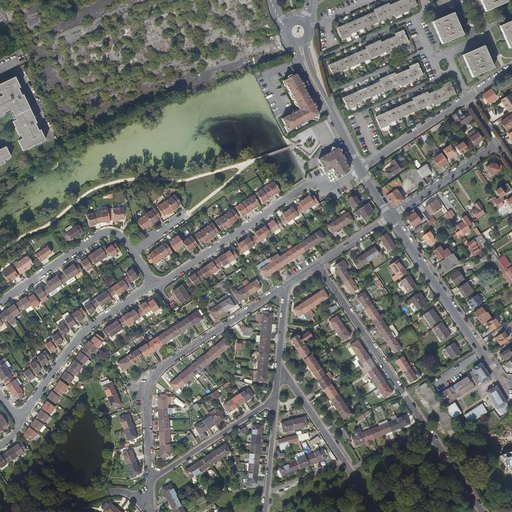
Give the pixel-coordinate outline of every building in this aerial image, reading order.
[(415,0),(399,0),(391,4),(390,2),(384,4),(375,9),(376,11),(371,13),(362,17),(351,22),(338,28),(342,38),(351,35),(350,33),(394,13),(395,15),(410,9),(409,7),(417,3),(415,0)] [(506,0),(481,0),(485,9),(506,0)] [(458,20),(454,11),(433,21),(442,42),(463,32),(458,20)] [(511,45),(511,21),(501,26),(505,37),(509,47),(511,45)] [(403,29),(396,32),(397,35),(386,40),(382,42),(381,39),(374,43),(366,46),(367,48),(358,52),(347,57),(337,61),(329,65),(334,76),(343,72),(342,69),(385,51),(386,53),(401,47),(400,44),(408,41),(403,29)] [(488,54),(484,45),(463,54),(473,75),(493,66),(488,54)] [(418,61),(410,65),(411,68),(396,74),(396,72),(388,75),(381,78),(382,81),(373,84),(366,88),(358,91),(353,93),(350,94),(344,97),(348,109),(356,105),(355,103),(400,83),(401,86),(416,79),(415,77),(423,73),(418,61)] [(292,76),(291,75),(288,76),(289,78),(284,81),(300,110),(289,115),(282,119),(288,131),(319,114),(312,101),(297,74),(292,76)] [(19,89),(14,79),(0,85),(0,166),(4,164),(2,162),(10,159),(5,148),(0,150),(0,117),(3,116),(2,115),(10,111),(15,121),(12,123),(15,129),(14,130),(18,137),(19,136),(21,140),(17,142),(22,152),(44,142),(40,131),(38,132),(35,127),(36,126),(36,124),(37,124),(35,119),(33,120),(24,101),(26,100),(24,96),(22,96),(21,95),(20,96),(17,90),(19,89)] [(451,80),(443,84),(445,87),(434,91),(430,93),(429,91),(420,95),(410,99),(400,103),(394,106),(388,109),(383,111),(379,113),(376,114),(381,128),(389,124),(389,121),(433,103),(434,104),(449,98),(448,96),(456,92),(451,80)] [(496,98),(491,90),(483,95),(488,103),(496,98)] [(511,96),(510,94),(500,100),(506,110),(508,109),(509,112),(511,110),(511,96)] [(459,110),(453,114),(454,116),(452,117),(456,123),(464,118),(459,110)] [(472,119),(470,115),(456,124),(459,128),(472,119)] [(511,126),(511,115),(500,122),(505,131),(511,126)] [(482,140),(477,133),(476,134),(474,131),(467,135),(474,146),(482,140)] [(430,137),(426,132),(421,136),(423,138),(418,141),(419,141),(420,144),(430,137)] [(462,142),(454,147),(460,155),(467,150),(462,142)] [(455,154),(449,146),(442,150),(447,159),(455,154)] [(349,169),(337,148),(318,159),(325,172),(332,168),(337,176),(341,174),(342,175),(346,173),(345,172),(349,169)] [(446,162),(438,150),(434,153),(436,157),(435,158),(432,160),(438,168),(446,162)] [(401,168),(395,158),(389,162),(392,166),(384,171),(388,177),(401,168)] [(499,171),(496,165),(492,164),(486,168),(491,176),(499,171)] [(417,171),(421,178),(430,173),(425,166),(417,171)] [(420,189),(426,185),(421,178),(417,171),(413,167),(408,170),(411,176),(420,189)] [(411,176),(408,170),(396,179),(400,184),(411,176)] [(478,172),(476,174),(485,188),(488,186),(478,172)] [(386,196),(385,196),(390,204),(396,206),(403,201),(395,189),(400,185),(400,184),(396,179),(381,189),(386,196)] [(264,187),(271,197),(277,193),(280,191),(273,181),(264,187)] [(494,197),(492,198),(492,199),(495,205),(497,204),(498,205),(501,203),(505,201),(502,196),(511,190),(510,188),(507,189),(504,186),(496,192),(499,198),(497,200),(494,197)] [(268,199),(271,197),(264,187),(256,193),(263,203),(265,201),(268,199)] [(175,195),(166,201),(173,210),(176,208),(179,206),(182,204),(175,195)] [(244,201),(251,211),(253,209),(254,209),(257,207),(260,205),(253,195),(244,201)] [(304,200),(310,208),(318,202),(314,196),(311,198),(309,196),(304,200)] [(359,205),(353,197),(346,201),(351,210),(359,205)] [(297,207),(301,213),(310,208),(304,200),(298,203),(300,205),(297,207)] [(427,212),(423,215),(427,221),(428,222),(430,220),(432,219),(430,216),(441,208),(436,200),(425,208),(427,212)] [(173,210),(166,201),(157,206),(164,216),(167,214),(167,215),(170,213),(173,210)] [(247,213),(251,211),(244,201),(235,207),(242,217),(245,215),(248,213),(247,213)] [(475,216),(477,219),(483,215),(481,211),(483,209),(478,203),(473,206),(476,209),(472,212),(471,211),(468,212),(472,218),(475,216)] [(371,214),(366,205),(354,213),(357,218),(360,216),(362,220),(371,214)] [(287,211),(293,219),(301,213),(297,207),(294,209),(293,207),(287,211)] [(155,208),(146,214),(153,224),(156,222),(159,220),(158,220),(161,218),(155,208)] [(107,209),(97,212),(100,223),(103,222),(103,223),(106,222),(110,221),(107,209)] [(124,209),(113,209),(113,220),(113,221),(117,221),(121,221),(121,220),(124,220),(124,209)] [(236,220),(239,218),(233,209),(224,215),(230,225),(234,223),(237,220),(236,220)] [(284,225),(293,219),(287,211),(282,214),(283,216),(280,219),(284,225)] [(100,223),(97,212),(87,214),(89,226),(93,225),(97,224),(96,224),(100,223)] [(420,222),(414,213),(407,218),(413,227),(420,222)] [(153,224),(146,214),(137,220),(143,230),(146,228),(147,228),(149,226),(153,224)] [(341,217),(336,220),(341,228),(351,222),(346,214),(341,217)] [(230,225),(224,215),(215,221),(221,230),(224,229),(228,227),(230,225)] [(413,227),(407,218),(403,220),(409,229),(413,227)] [(467,219),(456,226),(460,231),(462,235),(469,231),(465,225),(469,222),(467,219)] [(279,229),(282,227),(278,220),(275,222),(273,220),(268,224),(269,226),(274,232),(279,229)] [(341,228),(336,220),(325,227),(331,235),(341,228)] [(427,221),(419,227),(414,230),(416,233),(422,230),(430,225),(428,222),(427,221)] [(216,234),(219,232),(212,223),(203,229),(210,239),(213,237),(216,234)] [(480,235),(472,223),(470,224),(478,236),(480,235)] [(80,233),(81,235),(84,233),(79,225),(74,228),(72,225),(67,228),(66,228),(65,229),(67,233),(65,234),(65,237),(67,240),(69,241),(71,239),(77,236),(80,233)] [(259,229),(265,238),(274,232),(269,226),(266,228),(265,226),(259,229)] [(495,228),(493,226),(483,233),(492,245),(493,244),(494,244),(489,236),(492,235),(490,233),(492,232),(491,230),(495,228)] [(210,239),(203,229),(195,235),(201,244),(204,242),(204,243),(207,241),(210,239)] [(253,237),(257,243),(265,238),(259,229),(254,233),(255,235),(253,237)] [(318,232),(308,238),(313,247),(323,240),(318,232)] [(428,245),(433,242),(431,238),(433,236),(432,234),(430,235),(428,232),(422,236),(428,245)] [(483,233),(480,235),(486,243),(489,247),(492,245),(483,233)] [(511,236),(510,233),(501,239),(504,242),(511,236)] [(385,253),(392,248),(383,234),(376,239),(385,253)] [(194,247),(197,245),(191,235),(182,242),(185,246),(189,252),(192,249),(195,248),(194,247)] [(486,243),(480,235),(478,236),(472,240),(475,245),(478,243),(480,246),(482,245),(486,243)] [(185,246),(182,242),(178,236),(175,238),(172,240),(169,243),(176,252),(185,246)] [(249,249),(257,243),(253,237),(249,239),(248,237),(243,241),(249,249)] [(313,247),(308,238),(298,245),(303,253),(313,247)] [(475,245),(472,240),(468,243),(466,244),(470,249),(469,249),(471,252),(473,251),(474,253),(480,249),(481,249),(480,246),(478,243),(475,245)] [(240,255),(249,249),(243,241),(237,244),(239,246),(236,248),(240,255)] [(157,249),(163,259),(172,253),(166,243),(163,245),(160,247),(157,249)] [(109,253),(112,258),(118,254),(117,253),(120,251),(115,244),(113,246),(112,245),(106,250),(109,253)] [(492,245),(489,247),(492,252),(494,255),(497,260),(499,258),(493,249),(496,248),(493,244),(492,245)] [(295,258),(303,253),(298,245),(289,251),(288,251),(293,260),(295,258)] [(35,255),(41,262),(44,260),(43,259),(46,256),(52,253),(47,246),(35,255)] [(106,250),(104,246),(101,248),(101,247),(95,252),(101,260),(107,256),(106,255),(109,253),(106,250)] [(443,257),(444,259),(450,255),(447,250),(445,251),(441,246),(433,252),(438,260),(443,257)] [(154,265),(163,259),(157,249),(153,251),(151,253),(148,255),(154,265)] [(360,256),(365,263),(376,256),(371,249),(360,256)] [(229,263),(234,259),(238,257),(234,251),(231,253),(229,251),(224,254),(229,263)] [(283,266),(293,260),(288,251),(285,253),(279,257),(278,258),(283,266)] [(101,260),(95,252),(89,256),(86,258),(91,265),(94,263),(95,264),(101,260)] [(444,259),(439,262),(446,272),(459,264),(452,253),(450,255),(444,259)] [(488,258),(492,263),(495,261),(497,260),(494,255),(493,255),(491,253),(489,254),(485,256),(485,257),(487,259),(488,258)] [(215,260),(220,267),(223,266),(224,266),(229,263),(224,254),(223,254),(218,258),(215,260)] [(267,260),(269,264),(278,258),(276,254),(271,258),(270,257),(267,260)] [(13,263),(21,274),(24,272),(24,271),(29,267),(33,264),(27,256),(18,262),(17,261),(13,263)] [(86,258),(85,256),(82,259),(83,261),(81,262),(80,263),(87,272),(93,268),(91,265),(86,258)] [(354,271),(365,263),(360,256),(349,264),(354,271)] [(269,264),(268,264),(273,273),(283,266),(278,258),(269,264)] [(217,269),(220,267),(215,260),(212,262),(206,266),(212,274),(218,270),(217,269)] [(268,264),(266,260),(259,265),(261,269),(268,264)] [(503,274),(505,272),(497,260),(495,261),(503,274)] [(341,285),(348,280),(342,271),(345,269),(339,261),(331,267),(334,271),(332,272),(341,285)] [(393,275),(396,279),(404,274),(395,261),(386,267),(392,275),(393,275)] [(82,271),(78,265),(75,267),(73,264),(68,268),(74,277),(82,271)] [(273,273),(268,264),(261,269),(258,271),(263,279),(273,273)] [(206,278),(212,274),(206,266),(200,270),(201,270),(198,272),(203,279),(205,278),(206,278)] [(8,282),(11,280),(14,278),(14,279),(18,276),(12,267),(2,274),(8,282)] [(74,277),(68,268),(63,272),(64,274),(61,276),(66,282),(74,277)] [(127,275),(125,277),(125,278),(129,283),(137,278),(131,269),(126,273),(127,275)] [(194,286),(195,286),(201,282),(200,281),(203,279),(198,272),(195,274),(195,273),(189,278),(191,281),(194,285),(194,286)] [(463,279),(459,273),(458,274),(456,272),(449,277),(455,285),(463,279)] [(57,276),(51,279),(57,288),(63,284),(66,282),(61,276),(58,278),(57,276)] [(414,288),(406,276),(397,282),(405,293),(414,288)] [(117,283),(123,292),(128,288),(126,286),(129,284),(129,283),(125,278),(117,283)] [(57,288),(51,279),(46,283),(48,285),(45,287),(49,294),(57,288)] [(350,283),(348,280),(341,285),(348,296),(355,291),(353,287),(350,283)] [(244,281),(240,283),(242,286),(249,297),(259,290),(254,282),(247,286),(244,281)] [(108,289),(113,295),(115,294),(117,296),(123,292),(117,283),(108,289)] [(471,293),(465,284),(458,289),(463,298),(471,293)] [(173,296),(175,299),(186,291),(182,285),(173,291),(173,293),(175,294),(173,296)] [(239,303),(249,297),(242,286),(234,291),(233,289),(230,291),(231,293),(237,303),(239,302),(239,303)] [(49,294),(45,287),(42,289),(40,287),(35,291),(41,299),(43,302),(48,299),(46,296),(49,294)] [(109,298),(113,295),(108,289),(107,290),(100,295),(106,303),(111,300),(109,298)] [(186,291),(175,299),(177,302),(179,301),(180,303),(181,304),(190,298),(186,291)] [(320,292),(310,299),(316,307),(326,300),(320,292)] [(29,295),(26,297),(32,305),(34,308),(40,304),(33,294),(32,295),(30,296),(29,295)] [(424,305),(417,294),(408,300),(408,301),(411,305),(415,311),(424,305)] [(477,294),(472,297),(465,301),(472,310),(478,306),(482,303),(477,294)] [(92,300),(96,307),(99,305),(101,307),(106,303),(100,295),(92,300)] [(363,311),(370,307),(368,303),(362,295),(355,300),(363,311)] [(224,296),(215,302),(218,306),(226,300),(224,296)] [(32,305),(26,297),(20,301),(20,302),(18,303),(23,310),(25,309),(26,310),(32,305)] [(218,306),(223,314),(233,308),(228,299),(226,300),(218,306)] [(316,307),(310,299),(301,305),(306,313),(309,311),(316,307)] [(93,309),(96,307),(92,300),(84,306),(89,314),(94,311),(93,309)] [(151,310),(153,313),(159,309),(153,300),(152,300),(150,302),(148,300),(145,302),(151,310)] [(139,310),(143,316),(151,310),(145,302),(140,306),(142,308),(139,310)] [(23,310),(18,303),(15,305),(14,305),(8,309),(14,317),(20,313),(20,312),(23,310)] [(306,313),(301,305),(290,312),(296,320),(299,318),(301,317),(305,323),(310,319),(306,313)] [(213,321),(223,314),(218,306),(215,307),(207,313),(213,321)] [(370,322),(377,318),(370,307),(363,311),(370,322)] [(479,321),(481,324),(485,322),(491,318),(487,312),(486,313),(482,307),(474,313),(475,314),(480,311),(485,317),(479,321)] [(77,320),(78,322),(84,318),(83,316),(85,315),(81,308),(73,314),(77,320)] [(3,313),(0,315),(5,322),(8,321),(14,317),(8,309),(3,313)] [(324,319),(333,314),(330,309),(321,315),(324,319)] [(134,321),(134,322),(143,316),(139,310),(136,312),(134,310),(128,313),(134,321)] [(438,321),(430,310),(421,316),(423,317),(429,327),(438,321)] [(186,319),(191,327),(201,320),(199,318),(201,316),(198,311),(196,313),(196,312),(187,318),(186,319)] [(475,314),(479,321),(485,317),(480,311),(475,314)] [(120,319),(125,326),(127,325),(127,326),(134,321),(128,313),(122,317),(120,319)] [(66,322),(70,328),(75,324),(74,322),(77,320),(73,314),(64,319),(66,322)] [(260,325),(269,326),(270,317),(267,316),(267,315),(262,314),(262,316),(261,316),(261,318),(257,317),(256,324),(260,325)] [(491,318),(485,322),(491,331),(499,326),(494,318),(498,315),(497,314),(491,318)] [(378,333),(385,329),(379,320),(382,318),(380,316),(378,318),(377,318),(370,322),(378,333)] [(429,327),(423,317),(421,319),(428,330),(430,329),(429,327)] [(333,333),(341,328),(334,318),(327,323),(333,333)] [(122,328),(125,326),(120,319),(117,321),(116,320),(111,324),(117,333),(123,329),(122,328)] [(181,334),(191,327),(186,319),(183,320),(176,326),(181,334)] [(67,330),(70,328),(66,322),(57,327),(59,329),(63,336),(69,332),(67,330)] [(111,337),(117,333),(111,324),(105,328),(105,329),(102,331),(107,338),(110,336),(111,337)] [(440,324),(431,330),(439,341),(448,335),(440,324)] [(268,336),(269,326),(260,325),(259,335),(268,336)] [(181,334),(176,326),(170,330),(166,332),(171,340),(181,334)] [(390,326),(385,329),(392,339),(396,336),(390,326)] [(348,338),(341,328),(333,333),(340,343),(348,338)] [(53,339),(57,346),(63,342),(62,340),(64,338),(63,336),(59,329),(50,335),(53,339)] [(385,344),(392,340),(392,339),(385,329),(378,333),(385,344)] [(171,340),(166,332),(163,334),(156,339),(161,347),(171,340)] [(508,339),(503,332),(495,338),(500,345),(508,339)] [(97,347),(98,348),(102,342),(101,342),(103,339),(96,334),(94,336),(89,342),(97,347)] [(268,346),(268,336),(259,335),(259,338),(255,338),(254,345),(258,345),(268,346)] [(288,343),(295,353),(303,347),(301,344),(297,337),(288,343)] [(45,345),(50,354),(56,350),(54,348),(57,346),(53,339),(45,345)] [(161,347),(156,339),(146,345),(152,354),(161,347)] [(223,340),(213,348),(220,356),(230,348),(223,340)] [(400,350),(392,340),(385,344),(392,355),(400,350)] [(82,350),(89,355),(91,352),(92,353),(97,347),(89,342),(88,341),(84,346),(84,347),(82,350)] [(354,358),(362,352),(356,343),(348,348),(354,358)] [(458,353),(451,343),(443,349),(450,359),(458,353)] [(152,354),(146,345),(137,352),(142,360),(152,354)] [(267,355),(268,346),(258,345),(257,355),(267,355)] [(303,347),(295,353),(301,362),(310,357),(303,347)] [(213,348),(204,355),(211,364),(220,356),(213,348)] [(506,348),(500,352),(499,353),(501,356),(504,360),(511,355),(506,348)] [(75,358),(84,364),(88,358),(87,358),(89,355),(82,350),(80,352),(75,358)] [(38,359),(43,366),(48,362),(47,360),(50,358),(45,351),(37,357),(38,359)] [(142,360),(137,352),(127,359),(132,367),(142,360)] [(368,360),(362,352),(354,358),(355,358),(360,366),(368,360)] [(204,355),(195,363),(202,371),(211,364),(204,355)] [(266,365),(267,355),(257,355),(257,364),(266,365)] [(308,372),(317,367),(310,357),(301,362),(306,369),(308,372)] [(360,366),(355,358),(353,360),(354,362),(351,364),(354,370),(358,367),(360,366)] [(394,363),(402,375),(409,370),(406,365),(401,358),(394,363)] [(31,367),(36,373),(41,370),(40,367),(43,366),(38,359),(30,365),(31,367)] [(132,367),(127,359),(117,365),(122,373),(132,367)] [(373,368),(368,360),(360,366),(363,370),(365,374),(373,368)] [(68,369),(74,374),(76,372),(78,373),(82,367),(74,361),(69,366),(70,367),(68,369)] [(195,363),(186,371),(193,379),(202,371),(195,363)] [(256,374),(265,375),(266,365),(257,364),(256,374)] [(489,378),(479,364),(471,370),(471,371),(468,374),(475,386),(479,383),(480,384),(489,378)] [(28,380),(29,381),(34,378),(33,375),(36,373),(31,367),(28,369),(23,373),(28,380)] [(308,372),(315,382),(323,376),(317,367),(308,372)] [(418,374),(414,367),(412,368),(409,370),(402,375),(409,385),(417,380),(414,377),(418,374)] [(379,376),(373,368),(365,374),(371,382),(379,376)] [(7,369),(0,373),(0,377),(2,380),(4,379),(6,382),(11,378),(12,377),(7,369)] [(61,378),(69,384),(74,378),(72,377),(74,374),(68,369),(66,372),(61,378)] [(186,371),(177,378),(184,386),(193,379),(186,371)] [(265,384),(265,375),(256,374),(255,383),(265,384)] [(315,382),(322,392),(330,386),(323,376),(315,382)] [(384,384),(379,376),(371,382),(376,390),(384,384)] [(6,382),(4,383),(6,385),(6,386),(10,392),(18,386),(21,384),(18,378),(13,381),(11,378),(6,382)] [(184,386),(177,378),(167,386),(174,394),(184,386)] [(465,378),(437,396),(444,407),(454,400),(453,399),(469,389),(467,385),(469,384),(468,382),(465,378)] [(54,389),(61,394),(63,392),(64,392),(68,386),(60,380),(56,386),(54,389)] [(107,400),(116,396),(111,384),(110,385),(108,381),(101,384),(103,389),(107,400)] [(374,391),(376,390),(371,382),(368,384),(370,386),(371,385),(374,391)] [(469,382),(468,382),(469,384),(467,385),(469,389),(453,399),(454,400),(473,388),(469,382)] [(391,394),(384,384),(376,390),(383,400),(391,394)] [(458,435),(424,385),(417,389),(451,440),(458,435)] [(18,386),(10,392),(14,398),(16,400),(23,395),(21,393),(22,392),(18,386)] [(322,392),(329,402),(337,396),(330,386),(322,392)] [(499,393),(495,387),(485,394),(496,410),(505,403),(499,393)] [(59,397),(61,394),(54,389),(52,391),(47,397),(55,403),(60,398),(59,397)] [(416,389),(451,440),(417,389),(416,389)] [(240,396),(245,404),(252,399),(247,391),(240,396)] [(121,406),(116,396),(107,400),(112,410),(121,406)] [(156,396),(157,411),(167,411),(166,398),(164,398),(164,396),(156,396)] [(232,402),(237,410),(245,404),(240,396),(232,402)] [(329,402),(336,411),(344,406),(337,396),(329,402)] [(185,407),(176,400),(173,403),(181,410),(185,407)] [(43,408),(41,410),(48,415),(50,413),(51,413),(55,408),(47,401),(42,407),(43,408)] [(229,415),(237,410),(232,402),(224,407),(223,408),(225,412),(226,412),(229,415)] [(505,403),(496,410),(498,413),(499,414),(501,414),(502,414),(504,414),(505,413),(506,412),(507,410),(508,407),(505,403)] [(459,415),(452,404),(443,409),(451,420),(459,415)] [(480,405),(463,416),(468,424),(486,413),(480,405)] [(344,406),(336,411),(343,422),(351,416),(344,406)] [(45,422),(49,416),(48,415),(41,410),(37,416),(35,419),(42,424),(44,422),(45,422)] [(167,411),(157,411),(157,415),(155,415),(155,418),(157,418),(158,423),(168,423),(167,417),(172,417),(172,411),(167,411)] [(210,418),(215,426),(223,420),(221,417),(221,416),(219,413),(218,413),(215,415),(213,412),(208,415),(210,418)] [(123,431),(132,428),(128,416),(119,420),(123,431)] [(404,429),(406,428),(409,427),(405,417),(396,420),(400,429),(403,428),(404,429)] [(207,431),(215,426),(210,418),(202,424),(207,431)] [(39,431),(44,425),(42,424),(35,419),(30,425),(31,425),(29,428),(36,433),(38,430),(39,431)] [(303,419),(292,422),(294,432),(306,429),(303,419)] [(398,432),(400,431),(400,429),(396,420),(395,420),(390,423),(387,424),(391,433),(394,432),(394,433),(398,432)] [(294,432),(292,422),(280,425),(283,435),(294,432)] [(158,435),(168,434),(168,423),(158,423),(158,435)] [(199,437),(207,431),(202,424),(194,429),(195,431),(192,433),(195,438),(198,435),(199,437)] [(387,424),(378,428),(382,437),(385,436),(385,437),(389,436),(391,434),(391,433),(387,424)] [(251,435),(260,436),(261,427),(252,426),(252,429),(251,429),(250,433),(252,433),(251,435)] [(32,440),(37,434),(36,433),(29,428),(28,427),(24,433),(24,434),(22,436),(29,441),(31,439),(32,440)] [(136,439),(132,428),(123,431),(127,442),(130,441),(130,443),(133,442),(133,440),(136,439)] [(382,437),(378,428),(369,431),(373,440),(382,437)] [(338,432),(345,443),(349,440),(341,430),(338,432)] [(355,448),(364,444),(360,435),(358,430),(353,433),(355,438),(351,440),(355,448)] [(360,435),(364,444),(373,440),(369,431),(360,435)] [(159,447),(169,446),(168,434),(158,435),(159,447)] [(259,446),(260,436),(251,435),(251,445),(259,446)] [(276,443),(278,446),(288,443),(289,446),(296,444),(297,444),(296,438),(276,443)] [(319,442),(317,439),(309,444),(311,448),(319,442)] [(12,448),(18,457),(24,452),(23,451),(26,450),(25,448),(27,447),(23,441),(21,442),(18,444),(12,448)] [(288,443),(278,446),(279,451),(290,448),(289,446),(288,443)] [(259,446),(251,445),(250,454),(259,455),(259,446)] [(170,458),(169,446),(159,447),(159,458),(170,458)] [(224,446),(215,452),(220,460),(230,453),(224,446)] [(12,461),(18,457),(12,448),(6,452),(6,453),(4,454),(9,461),(11,460),(12,461)] [(511,451),(507,454),(506,453),(500,457),(504,463),(503,464),(507,471),(509,470),(511,474),(511,451)] [(127,467),(136,464),(131,452),(126,454),(126,452),(123,454),(123,455),(122,455),(127,467)] [(220,460),(215,452),(205,459),(210,466),(220,460)] [(314,455),(317,464),(326,460),(325,457),(326,456),(325,453),(323,453),(323,452),(314,455)] [(6,463),(9,461),(4,454),(1,456),(0,456),(0,467),(1,468),(6,464),(6,463)] [(250,454),(249,464),(258,465),(259,455),(250,454)] [(309,468),(317,464),(314,455),(305,459),(309,468)] [(195,465),(200,473),(210,466),(205,459),(195,465)] [(296,463),(300,472),(309,468),(305,459),(304,459),(297,462),(296,463)] [(291,475),(300,472),(296,463),(287,466),(291,475)] [(140,474),(136,464),(127,467),(131,478),(136,476),(140,474)] [(257,475),(260,475),(261,465),(258,465),(249,464),(249,465),(248,472),(248,474),(257,475)] [(193,477),(200,473),(195,465),(185,472),(190,480),(193,477)] [(281,480),(291,475),(287,466),(278,470),(280,476),(279,477),(279,478),(280,479),(281,480)] [(257,475),(248,474),(247,484),(256,485),(257,475)] [(197,483),(193,477),(190,480),(187,481),(192,486),(197,483)] [(167,501),(176,497),(170,486),(162,490),(167,501)] [(173,511),(181,507),(176,497),(167,501),(173,511)] [(99,509),(102,511),(116,511),(109,505),(108,506),(105,503),(99,509)]
